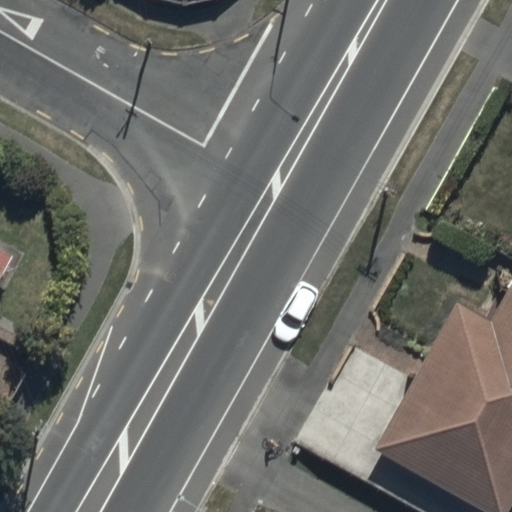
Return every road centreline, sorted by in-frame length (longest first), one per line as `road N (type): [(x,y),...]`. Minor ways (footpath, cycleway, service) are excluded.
road 1 (residential): [(0,32),(278,188)]
road 2 (secondary): [(278,188),(151,411)]
road 3 (secondary): [(383,0),(278,188)]
road 4 (residential): [(151,411),(335,511)]
